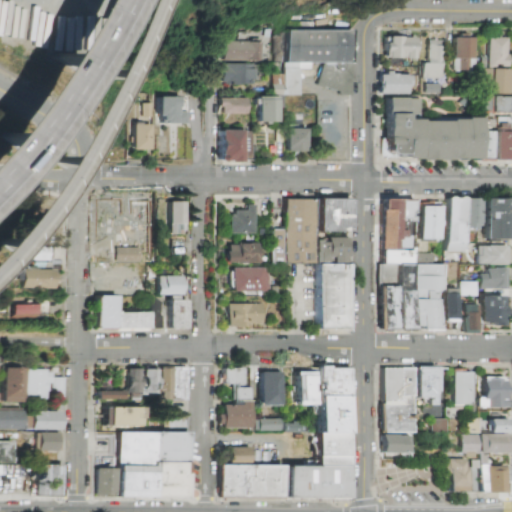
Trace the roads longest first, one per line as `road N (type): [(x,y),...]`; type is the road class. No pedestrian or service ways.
road 1 (tertiary): [(365,511),(366,182)]
road 2 (residential): [(511,348),(203,347)]
road 3 (motorway): [(22,214),(66,142),(127,0)]
road 4 (motorway): [(0,149),(92,0)]
road 5 (residential): [(84,181),(82,348)]
road 6 (residential): [(201,182),(203,347)]
road 7 (tertiary): [(366,182),(201,182)]
road 8 (residential): [(204,511),(203,347)]
road 9 (tertiary): [(373,19),(366,182)]
road 10 (residential): [(82,348),(82,511)]
road 11 (residential): [(511,184),(366,182)]
road 12 (tertiary): [(511,11),(386,11),(373,19)]
road 13 (residential): [(84,181),(84,144),(0,87)]
road 14 (residential): [(203,347),(82,348)]
